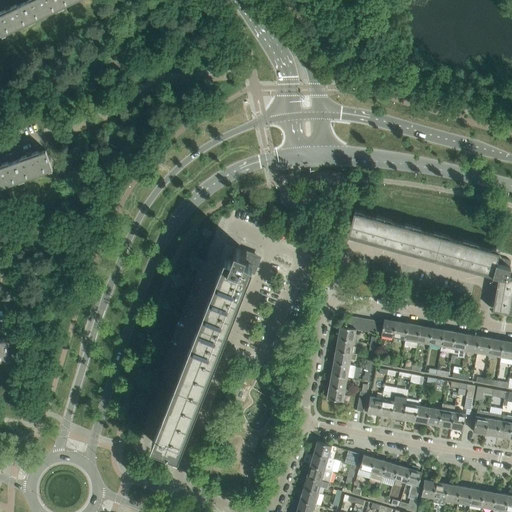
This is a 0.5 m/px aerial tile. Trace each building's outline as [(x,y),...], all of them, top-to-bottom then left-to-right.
[(23,3),(31,20),(61,6),(58,0),(28,0),(23,2),(23,3)] [(0,29),(3,36),(3,35),(2,33),(31,20),(23,3),(23,2),(17,5),(16,4),(11,7),(10,7),(11,8),(7,10),(6,9),(0,11),(1,13),(0,13),(0,29)] [(15,160),(21,178),(51,168),(52,170),(53,170),(46,149),(44,150),(38,152),(38,150),(32,153),(32,154),(28,156),(27,154),(21,156),(21,158),(15,160)] [(0,185),(21,178),(15,160),(8,163),(8,161),(2,163),(1,163),(2,165),(0,165),(0,185)] [(492,275),(498,277),(492,310),(509,313),(511,296),(511,278),(508,278),(510,267),(510,266),(511,262),(511,261),(510,261),(510,260),(509,260),(502,258),(501,259),(497,258),(499,251),(354,211),(348,232),(349,232),(356,234),(356,235),(370,239),(370,238),(385,242),(384,243),(399,247),(399,246),(413,250),(413,251),(428,255),(428,254),(442,258),(442,259),(457,263),(457,262),(471,266),(471,267),(485,271),(486,270),(493,272),(492,275)] [(225,244),(218,262),(216,266),(221,268),(153,443),(176,452),(248,268),(252,270),(253,269),(255,267),(257,261),(258,258),(257,257),(258,257),(246,252),(247,251),(235,247),(225,244)] [(348,327),(354,328),(356,316),(350,315),(348,327)] [(362,318),(359,330),(365,331),(367,319),(362,318)] [(384,319),(381,335),(393,337),(396,321),(392,320),(384,319)] [(373,320),(371,332),(377,333),(379,321),(373,320)] [(396,321),(393,337),(405,339),(408,323),(404,322),(396,321)] [(416,348),(417,342),(417,341),(420,325),(416,324),(408,323),(405,339),(404,345),(416,348)] [(417,341),(417,342),(429,344),(432,327),(420,325),(417,341)] [(356,328),(354,328),(348,327),(340,326),(338,338),(354,341),(358,342),(359,334),(355,333),(356,329),(356,328)] [(444,329),(432,327),(429,344),(441,346),(444,329)] [(441,346),(440,351),(452,353),(453,348),(456,332),(444,330),(441,346)] [(464,358),(465,350),(468,334),(456,332),(453,348),(459,349),(457,357),(464,358)] [(465,350),(477,352),(480,336),(475,335),(469,334),(468,334),(465,350)] [(477,352),(489,355),(492,338),(480,336),(477,352)] [(0,358),(8,357),(8,359),(9,359),(6,338),(5,338),(0,338),(0,358)] [(352,352),(354,341),(338,338),(336,350),(352,352)] [(489,355),(501,357),(504,340),(492,338),(489,355)] [(511,341),(504,340),(501,357),(511,358),(511,341)] [(336,350),(333,362),(349,365),(350,359),(355,360),(356,353),(352,352),(336,350)] [(333,362),(331,373),(347,376),(353,377),(355,366),(349,365),(333,362)] [(331,373),(329,385),(345,388),(347,376),(331,373)] [(421,375),(411,374),(410,378),(410,381),(419,383),(421,375)] [(473,398),(475,385),(459,382),(458,387),(467,389),(465,397),(473,398)] [(329,385),(327,398),(343,401),(345,388),(329,385)] [(483,391),(492,393),(493,389),(477,386),(475,399),(481,400),(483,391)] [(505,391),(493,389),(492,393),(492,395),(503,397),(505,391)] [(383,390),(382,398),(379,414),(391,416),(394,400),(395,392),(383,390)] [(366,393),(362,392),(360,391),(357,410),(363,411),(366,393)] [(394,400),(391,416),(403,419),(406,403),(406,402),(406,398),(407,398),(407,394),(395,392),(394,400)] [(379,414),(382,398),(370,396),(367,412),(379,414)] [(406,403),(403,419),(415,421),(418,405),(418,400),(407,398),(406,398),(406,402),(406,403)] [(439,425),(451,427),(454,411),(455,406),(442,403),(441,409),(442,409),(439,425)] [(418,405),(415,421),(427,423),(430,407),(418,405)] [(442,409),(441,409),(430,407),(427,423),(439,425),(442,409)] [(473,431),(485,433),(488,417),(489,412),(477,410),(476,415),(473,431)] [(466,413),(454,411),(451,427),(463,429),(466,413)] [(488,417),(485,433),(497,436),(500,419),(501,414),(489,412),(488,417)] [(510,438),(511,424),(511,416),(501,414),(500,419),(497,436),(510,438)] [(317,441),(314,452),(333,458),(336,446),(317,441)] [(359,453),(348,450),(345,462),(351,464),(356,465),(359,453)] [(333,458),(314,452),(310,464),(331,470),(334,459),(333,458)] [(359,474),(370,477),(375,458),(363,454),(358,471),(359,474)] [(387,461),(375,458),(370,477),(381,481),(387,461)] [(381,481),(381,482),(392,485),(394,480),(398,465),(387,461),(381,481)] [(310,464),(307,476),(328,482),(329,482),(332,470),(331,470),(310,464)] [(399,481),(406,483),(410,468),(398,465),(394,480),(395,478),(400,480),(399,481)] [(410,468),(406,483),(406,482),(412,483),(411,485),(408,497),(410,498),(408,503),(407,507),(416,510),(417,502),(415,498),(416,496),(419,487),(417,487),(422,471),(418,470),(419,467),(412,466),(412,468),(410,468)] [(307,476),(303,487),(318,492),(320,486),(327,488),(328,482),(307,476)] [(421,495),(433,497),(436,481),(424,479),(421,495)] [(433,497),(433,501),(444,503),(445,499),(448,484),(436,481),(433,497)] [(445,499),(457,502),(460,486),(448,484),(445,499)] [(469,504),(472,488),(460,486),(457,502),(469,504)] [(320,492),(318,492),(303,487),(300,499),(316,504),(318,498),(320,492)] [(469,504),(481,506),(484,490),(472,488),(469,504)] [(493,508),(496,492),(484,490),(481,506),(493,508)] [(492,511),(505,511),(505,510),(508,494),(496,492),(493,508),(494,508),(492,511)] [(300,499),(296,511),(300,511),(312,511),(313,509),(315,510),(316,504),(300,499)]
